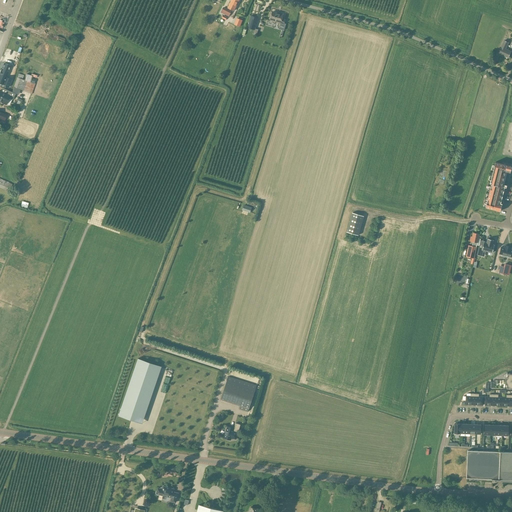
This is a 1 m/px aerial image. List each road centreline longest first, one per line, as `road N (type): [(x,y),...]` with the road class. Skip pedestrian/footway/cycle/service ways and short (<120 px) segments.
road 1 (track): [(225,370),(139,341),(193,194),(247,194),(305,5)]
road 2 (track): [(194,0),(96,225),(88,224),(0,440)]
road 3 (tertiary): [(438,489),(0,431)]
road 4 (unclassified): [(511,80),(386,27),(286,0)]
road 5 (residential): [(438,489),(450,417),(511,417)]
